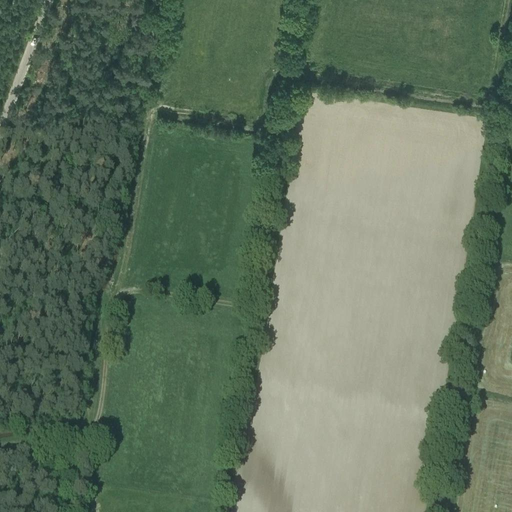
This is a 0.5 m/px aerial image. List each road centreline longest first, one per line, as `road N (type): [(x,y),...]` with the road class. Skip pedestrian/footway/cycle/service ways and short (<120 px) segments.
road 1 (track): [(511,0),(491,99),(277,71),(260,124),(149,112),(121,296)]
road 2 (track): [(0,456),(78,442),(89,432),(121,296)]
road 3 (unclassified): [(0,130),(48,0)]
road 4 (track): [(121,296),(167,294),(255,308)]
